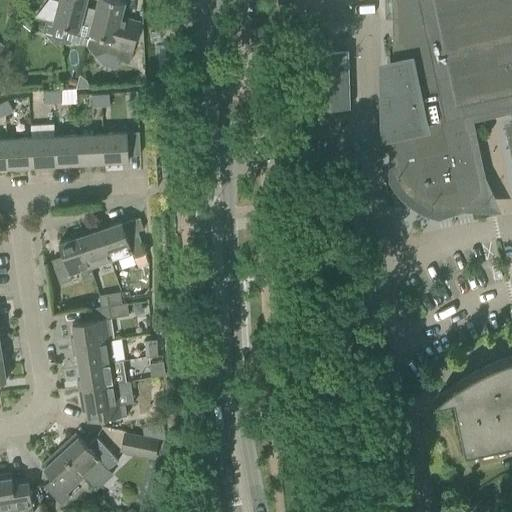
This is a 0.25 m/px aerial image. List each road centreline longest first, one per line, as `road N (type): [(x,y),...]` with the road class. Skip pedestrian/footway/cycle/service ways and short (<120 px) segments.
road 1 (tertiary): [(259,511),(241,397),(227,151)]
road 2 (tertiary): [(201,153),(216,389),(233,511)]
road 3 (residential): [(0,428),(29,415),(40,384),(11,193)]
road 4 (residential): [(401,346),(381,282),(366,142)]
road 5 (residential): [(366,142),(365,15),(308,7),(307,0)]
road 6 (tertiary): [(188,0),(201,153)]
road 7 (tertiary): [(227,151),(213,0)]
road 8 (residential): [(227,151),(366,142)]
road 9 (residential): [(11,193),(144,186)]
